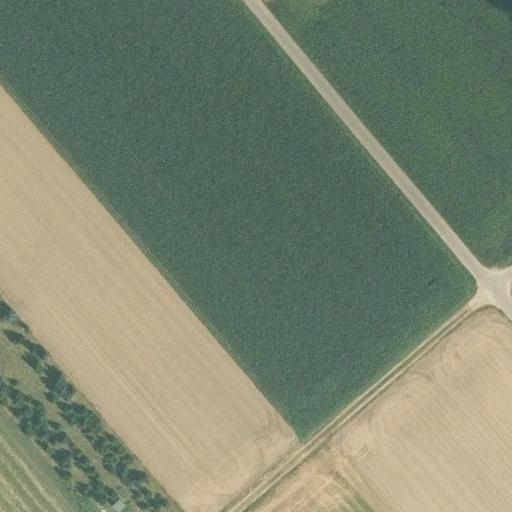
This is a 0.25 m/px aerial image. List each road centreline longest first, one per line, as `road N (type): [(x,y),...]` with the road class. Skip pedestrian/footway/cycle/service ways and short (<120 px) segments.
road 1 (track): [(247,0),(488,289)]
road 2 (track): [(488,289),(473,326),(261,511)]
